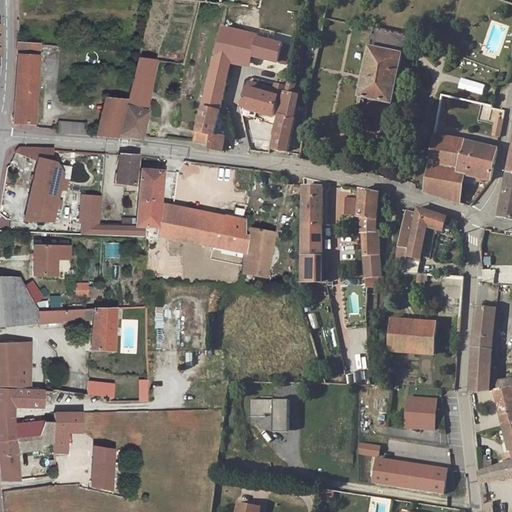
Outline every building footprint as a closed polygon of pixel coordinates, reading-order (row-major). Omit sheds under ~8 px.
[(253,56),(257,37),(258,35),(223,27),(216,58),(231,61),(251,66),(253,56)] [(393,103),(407,35),(393,32),(376,28),(359,102),(366,104),(367,97),(393,103)] [(286,65),(291,46),(257,37),(253,56),(286,65)] [(39,44),(17,42),(17,60),(13,121),(33,122),(39,44)] [(157,59),(138,55),(134,71),(154,74),(157,59)] [(216,58),(203,107),(220,112),(220,111),(221,105),(227,106),(229,95),(224,94),(231,61),(216,58)] [(134,71),(131,83),(151,86),(154,74),(134,71)] [(281,115),(296,119),(297,113),(298,107),(294,106),(297,94),(295,94),(298,83),(293,82),(293,80),(289,79),(281,115)] [(131,83),(126,104),(146,110),(151,86),(131,83)] [(273,94),(248,88),(243,106),(274,115),(281,85),(275,84),(273,94)] [(306,97),(297,94),(294,106),(298,107),(297,113),(303,114),(306,97)] [(73,126),(72,135),(99,137),(115,138),(125,100),(104,96),(98,127),(73,126)] [(126,104),(119,134),(140,139),(147,110),(146,110),(126,104)] [(209,145),(208,145),(207,148),(223,151),(225,140),(213,136),(214,133),(220,112),(203,107),(197,131),(211,134),(209,145)] [(494,134),(501,135),(507,110),(499,109),(494,134)] [(296,119),(281,115),(276,135),(277,136),(292,139),(298,119),(296,119)] [(211,134),(197,131),(194,142),(208,145),(209,145),(211,134)] [(349,149),(352,133),(344,131),(340,148),(349,149)] [(500,148),(435,135),(425,192),(472,207),(473,199),(464,196),(467,176),(492,180),(498,156),(500,148)] [(289,152),(292,139),(277,136),(274,150),(289,152)] [(19,148),(16,153),(37,162),(24,220),(51,222),(62,172),(53,170),(55,162),(51,161),(53,148),(19,148)] [(138,156),(120,155),(118,182),(135,184),(138,156)] [(141,169),(135,227),(146,227),(146,238),(146,241),(159,243),(160,240),(164,240),(164,236),(157,235),(159,203),(162,171),(141,169)] [(511,172),(510,173),(505,197),(502,217),(511,218),(511,172)] [(304,187),(304,283),(323,283),(324,188),(304,187)] [(365,234),(368,288),(379,287),(378,277),(383,277),(381,233),(377,233),(378,224),(380,195),(362,191),(360,218),(363,218),(364,234),(365,234)] [(222,231),(224,216),(190,209),(159,203),(157,235),(164,236),(207,245),(210,229),(222,231)] [(447,219),(420,209),(409,257),(423,260),(429,229),(445,231),(447,219)] [(415,214),(408,211),(405,226),(400,247),(399,265),(405,265),(412,230),(415,214)] [(245,243),(246,236),(243,235),(245,220),(224,216),(222,231),(210,229),(207,245),(245,253),(245,243)] [(97,226),(96,236),(108,237),(108,226),(98,225),(97,226)] [(127,226),(108,226),(108,237),(127,237),(127,226)] [(135,227),(134,227),(133,237),(146,238),(146,227),(135,227)] [(511,249),(511,241),(511,234),(486,229),(481,246),(484,271),(500,269),(499,247),(511,249)] [(247,244),(245,243),(245,253),(243,273),(266,277),(274,234),(249,230),(247,244)] [(68,247),(61,247),(47,246),(48,239),(34,238),(32,275),(54,274),(55,259),(68,259),(68,247)] [(119,258),(119,243),(105,243),(104,258),(119,258)] [(405,273),(420,274),(423,260),(409,257),(408,257),(405,273)] [(112,265),(111,280),(119,280),(120,266),(112,265)] [(442,282),(440,315),(462,317),(464,296),(465,276),(428,274),(428,281),(442,282)] [(419,275),(418,283),(427,284),(428,276),(419,275)] [(0,277),(0,325),(13,325),(10,277),(0,277)] [(36,323),(36,311),(32,303),(17,277),(10,277),(13,325),(36,323)] [(425,313),(440,315),(442,282),(428,281),(425,313)] [(92,282),(75,283),(76,295),(93,294),(92,282)] [(347,288),(349,316),(365,315),(365,302),(359,303),(358,288),(347,288)] [(86,301),(32,303),(36,311),(71,310),(83,309),(86,309),(86,301)] [(497,308),(480,307),(478,324),(475,343),(473,395),(497,391),(501,390),(500,381),(493,382),(493,359),(497,308)] [(114,308),(86,309),(83,309),(83,320),(93,319),(90,350),(112,351),(114,308)] [(83,320),(83,309),(71,310),(71,321),(83,320)] [(71,310),(36,311),(36,323),(71,321),(71,310)] [(393,319),(391,351),(435,354),(438,322),(427,321),(393,319)] [(29,342),(14,343),(16,367),(31,366),(29,342)] [(0,385),(32,389),(31,366),(16,367),(14,343),(0,343),(0,385)] [(511,379),(500,381),(501,390),(511,388),(511,379)] [(147,381),(139,381),(139,402),(148,402),(147,381)] [(112,399),(112,386),(87,383),(85,396),(112,399)] [(52,394),(0,388),(0,440),(39,435),(43,423),(14,426),(13,404),(52,406),(52,394)] [(511,388),(501,390),(497,391),(505,423),(511,421),(511,388)] [(439,430),(439,397),(407,396),(407,430),(439,430)] [(251,399),(251,417),(266,417),(266,415),(275,415),(275,432),(290,432),(290,399),(275,399),(275,400),(270,400),(270,399),(251,399)] [(46,412),(43,423),(39,435),(0,440),(0,467),(1,479),(18,481),(16,454),(19,450),(18,445),(53,440),(54,413),(46,412)] [(81,412),(54,413),(53,440),(53,452),(65,451),(66,432),(80,431),(81,412)] [(359,443),(359,455),(381,456),(381,444),(359,443)] [(113,450),(94,448),(91,487),(110,490),(113,450)] [(448,494),(452,468),(377,456),(373,483),(448,494)] [(511,459),(481,471),(482,482),(511,475),(511,459)] [(494,511),(493,502),(484,503),(485,511),(494,511)]
